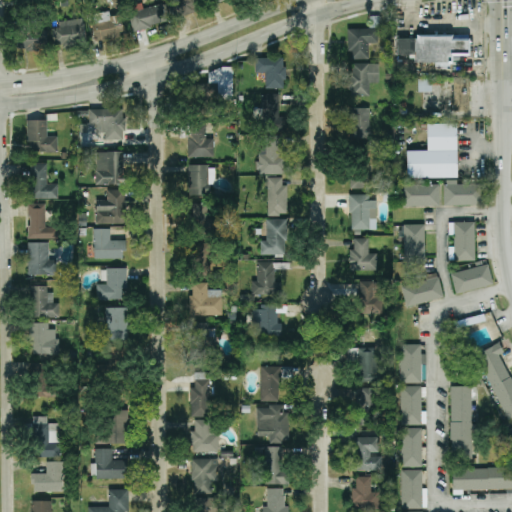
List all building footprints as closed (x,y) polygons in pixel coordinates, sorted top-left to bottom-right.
[(176,0),(180,17),(201,12),(198,0),(176,0)] [(170,21),(165,3),(129,13),(134,31),(170,21)] [(94,41),(124,37),(121,14),(91,18),(94,41)] [(86,46),(84,19),(59,21),(60,28),(52,28),(53,44),(62,44),(62,47),(86,46)] [(369,59),(369,44),(378,43),(378,28),(347,29),(348,60),(369,59)] [(397,37),(397,56),(415,56),(415,62),(435,62),(435,65),(452,65),(452,56),(469,56),(469,39),(453,39),(453,36),(397,37)] [(256,58),(255,74),(265,74),(265,88),(284,89),(285,59),(256,58)] [(378,83),(379,64),(349,64),(348,96),(370,97),(370,83),(378,83)] [(190,84),(191,101),(233,100),(232,69),(208,69),(209,84),(190,84)] [(454,111),(470,111),(469,78),(453,79),(454,111)] [(285,132),(285,118),(278,117),(279,94),(263,94),(262,132),(285,132)] [(124,109),(89,110),(89,124),(96,124),(96,133),(105,132),(105,140),(124,140),(124,109)] [(57,152),(57,137),(48,137),(47,120),(27,121),(27,152),(57,152)] [(406,178),(457,178),(457,124),(427,124),(427,151),(406,151),(406,178)] [(189,157),(214,157),(214,139),(206,139),(206,125),(188,126),(189,157)] [(286,174),(286,135),(264,136),(264,155),(257,155),(258,175),(286,174)] [(123,152),(95,152),(96,185),(124,184),(123,152)] [(350,155),(350,189),(368,189),(367,154),(350,155)] [(58,199),(58,184),(47,184),(47,164),(30,164),(30,199),(58,199)] [(212,166),(187,166),(188,196),(213,195),(212,166)] [(286,216),(285,177),(267,178),(268,216),(286,216)] [(482,184),(457,185),(457,180),(444,181),(444,206),(482,205),(482,184)] [(402,208),(439,206),(439,184),(401,186),(402,208)] [(96,201),(96,224),(125,224),(124,190),(107,190),(107,201),(96,201)] [(350,195),(350,230),(376,230),(376,200),(369,201),(369,195),(350,195)] [(28,239),(58,239),(57,227),(46,228),(45,204),(28,204),(28,239)] [(206,204),(188,204),(189,233),(207,233),(206,204)] [(261,255),(287,254),(286,219),(266,219),(266,241),(260,241),(261,255)] [(454,222),(454,261),(475,261),(474,222),(454,222)] [(425,264),(424,224),(403,225),(404,264),(425,264)] [(124,241),(110,241),(110,229),(94,229),(94,259),(125,259),(124,241)] [(369,238),(354,238),(354,249),(349,250),(350,271),(377,270),(376,254),(369,254),(369,238)] [(28,275),(56,275),(57,261),(49,260),(49,243),(28,242),(28,275)] [(192,276),(210,277),(212,244),(193,243),(192,276)] [(274,262),(257,262),(256,281),(251,281),(251,295),(280,295),(281,282),(274,282),(274,262)] [(493,284),(487,264),(450,275),(456,295),(493,284)] [(96,285),(97,300),(127,299),(127,268),(107,269),(107,284),(96,285)] [(426,280),(401,287),(407,308),(444,297),(437,273),(425,276),(426,280)] [(359,282),(359,309),(381,308),(381,282),(359,282)] [(222,316),(223,286),(190,286),(190,316),(222,316)] [(48,287),(29,287),(28,317),(61,318),(61,303),(53,303),(53,293),(47,293),(48,287)] [(282,336),(281,323),(278,323),(278,313),(285,313),(285,306),(253,306),(254,337),(282,336)] [(128,308),(104,308),(104,341),(128,341),(128,308)] [(455,322),(457,329),(486,321),(484,314),(455,322)] [(49,324),(31,323),(31,355),(58,355),(58,330),(49,330),(49,324)] [(189,324),(191,360),(209,360),(209,351),(212,351),(212,344),(213,344),(212,323),(189,324)] [(421,344),(399,345),(400,383),(422,383),(422,364),(426,364),(426,354),(421,354),(421,344)] [(506,421),(511,418),(511,380),(500,354),(503,353),(499,344),(477,354),(506,421)] [(97,384),(122,383),(120,347),(107,348),(108,365),(96,365),(97,384)] [(347,348),(347,361),(359,361),(359,381),(383,381),(383,357),(375,357),(375,349),(347,348)] [(33,397),(51,397),(50,363),(33,364),(33,397)] [(260,401),(280,402),(280,367),(260,366),(260,401)] [(192,418),(210,417),(209,381),(191,381),(192,418)] [(401,425),(426,424),(426,412),(421,412),(421,387),(400,387),(401,425)] [(472,460),(472,387),(450,387),(451,460),(472,460)] [(356,423),(374,424),(376,389),(358,388),(356,423)] [(284,407),(257,406),(257,435),(270,435),(269,443),(289,444),(290,413),(284,413),(284,407)] [(128,410),(106,411),(107,432),(97,432),(97,444),(129,443),(128,410)] [(33,457),(60,458),(61,424),(47,424),(47,417),(34,417),(33,457)] [(217,452),(216,420),(194,421),(195,431),(191,431),(191,453),(217,452)] [(422,467),(422,428),(401,428),(401,467),(422,467)] [(377,437),(357,438),(357,471),(381,470),(381,455),(378,455),(377,437)] [(285,447),(263,447),(264,485),(286,484),(285,447)] [(112,449),(95,449),(95,464),(91,464),(91,479),(128,478),(127,460),(112,461),(112,449)] [(218,459),(192,459),(192,494),(212,494),(212,482),(218,482),(218,459)] [(63,492),(63,462),(46,462),(47,473),(32,474),(33,492),(63,492)] [(511,491),(511,489),(511,468),(452,468),(452,490),(511,491)] [(401,471),(401,509),(427,508),(427,488),(422,488),(422,470),(401,471)] [(371,477),(356,477),(356,488),(353,488),(352,509),(379,510),(379,492),(371,492),(371,477)] [(262,511),(288,511),(289,506),(284,506),(284,489),(267,488),(267,507),(262,507),(262,511)] [(129,511),(129,490),(108,490),(109,507),(89,507),(88,511),(129,511)] [(218,511),(219,498),(198,498),(197,511),(218,511)] [(51,511),(52,501),(32,501),(31,511),(51,511)]
